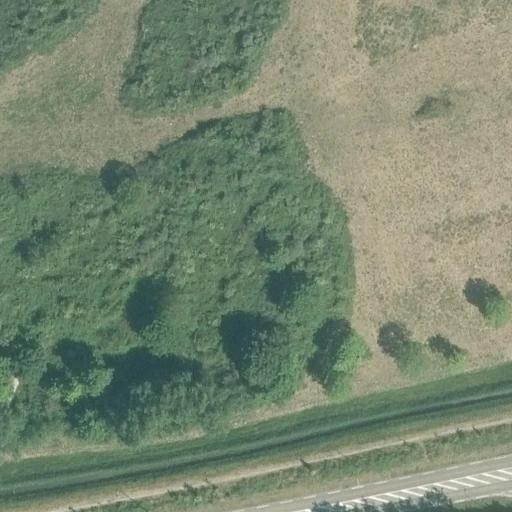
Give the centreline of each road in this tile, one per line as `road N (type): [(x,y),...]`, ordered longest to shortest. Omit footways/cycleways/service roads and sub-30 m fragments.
road 1 (unknown): [(0,461),(274,418),(511,365)]
road 2 (tertiary): [(309,511),(511,475)]
